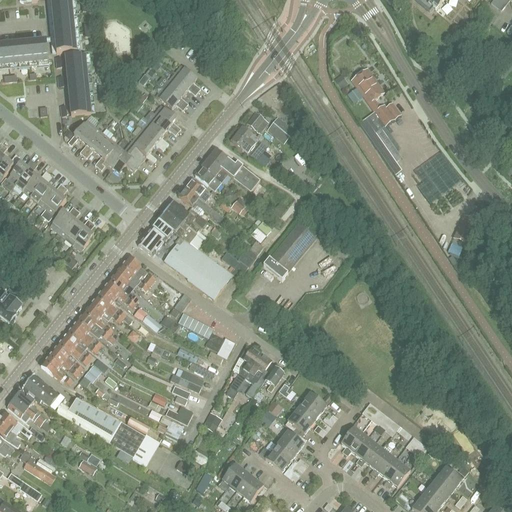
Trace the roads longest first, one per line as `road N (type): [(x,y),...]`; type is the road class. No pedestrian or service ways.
road 1 (tertiary): [(0,395),(121,244)]
road 2 (tertiary): [(511,213),(461,157),(399,61)]
road 3 (residential): [(138,223),(0,111)]
road 4 (residential): [(246,334),(121,244)]
road 5 (residential): [(189,446),(246,334)]
